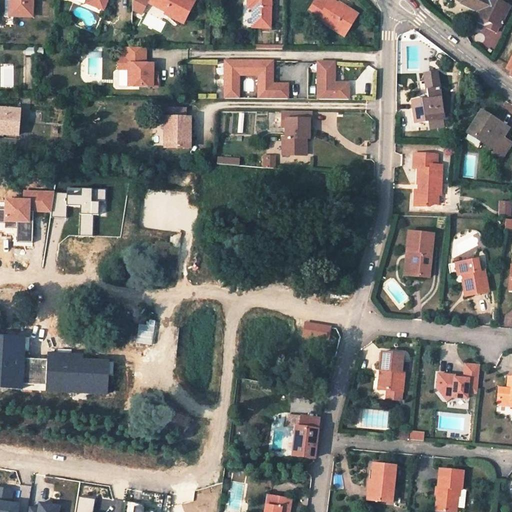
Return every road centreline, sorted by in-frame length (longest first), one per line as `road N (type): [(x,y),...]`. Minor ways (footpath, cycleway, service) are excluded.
road 1 (residential): [(394,0),(379,207),(316,511)]
road 2 (unknown): [(352,322),(230,295),(41,278),(0,289)]
road 3 (unknown): [(0,450),(174,478),(206,469),(215,441)]
road 4 (unknown): [(176,56),(387,59)]
road 5 (unknown): [(385,108),(216,107)]
road 6 (unclassified): [(511,90),(399,0)]
